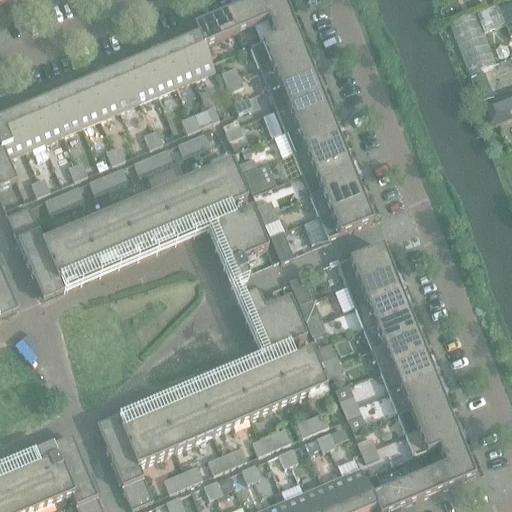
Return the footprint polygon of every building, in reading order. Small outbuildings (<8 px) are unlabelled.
[(295,35),(280,0),(267,0),(259,4),(267,24),(267,25),(255,30),(262,47),(274,43),(295,35)] [(267,24),(259,4),(227,17),(236,38),(251,32),(255,30),(267,25),(267,24)] [(511,7),(500,12),(506,28),(511,41),(511,40),(511,7)] [(485,37),(506,28),(500,12),(498,8),(450,28),(470,78),(471,83),(486,77),(484,72),(497,67),(485,37)] [(236,38),(227,17),(193,32),(196,40),(197,42),(198,42),(202,51),(203,52),(236,38)] [(303,57),(295,35),(274,43),(262,47),(250,52),(259,74),(303,57)] [(210,69),(203,52),(202,51),(198,42),(197,42),(196,40),(178,48),(194,86),(214,77),(210,69)] [(194,86),(178,48),(159,56),(175,94),(194,86)] [(175,94),(159,56),(141,64),(157,102),(175,94)] [(312,78),(303,57),(259,74),(267,96),(312,78)] [(157,102),(141,64),(122,72),(138,110),(157,102)] [(138,110),(122,72),(103,80),(119,118),(138,110)] [(239,82),(235,72),(221,78),(225,88),(239,82)] [(495,102),(486,77),(471,83),(481,107),(495,102)] [(320,99),(312,78),(267,96),(276,117),(320,99)] [(119,118),(103,80),(84,88),(100,126),(119,118)] [(243,92),(239,82),(225,88),(229,97),(243,92)] [(100,126),(84,88),(65,96),(81,134),(100,126)] [(81,134),(65,96),(46,104),(62,142),(81,134)] [(329,120),(320,99),(276,117),(284,138),(329,120)] [(252,112),(248,103),(234,109),(238,118),(252,112)] [(62,142),(46,104),(27,112),(44,150),(62,142)] [(44,150),(27,112),(9,120),(25,158),(32,155),(37,167),(49,162),(44,150)] [(219,126),(213,112),(206,114),(212,128),(219,126)] [(25,158),(9,120),(0,123),(0,151),(4,161),(6,165),(7,165),(25,158)] [(200,134),(194,120),(187,122),(193,136),(200,134)] [(337,141),(329,120),(284,138),(292,159),(337,141)] [(193,136),(187,122),(181,125),(187,139),(193,136)] [(243,141),(239,131),(225,137),(229,147),(243,141)] [(162,149),(156,135),(150,138),(156,152),(162,149)] [(156,152),(150,138),(143,141),(149,155),(156,152)] [(210,152),(204,138),(197,141),(203,155),(210,152)] [(203,155),(197,141),(190,144),(196,158),(203,155)] [(346,162),(337,141),(292,159),(301,180),(346,162)] [(196,158),(190,144),(184,147),(190,161),(196,158)] [(190,161),(184,147),(177,150),(183,164),(190,161)] [(125,165),(119,151),(112,154),(118,168),(125,165)] [(244,164),(252,161),(248,152),(240,155),(244,164)] [(118,168),(112,154),(105,157),(111,171),(118,168)] [(172,168),(166,154),(160,157),(166,171),(172,168)] [(166,171),(160,157),(153,160),(159,174),(166,171)] [(159,174),(153,160),(146,163),(152,177),(159,174)] [(0,192),(16,185),(7,165),(6,165),(4,161),(0,162),(0,192)] [(354,184),(346,162),(301,180),(309,201),(354,184)] [(152,177),(146,163),(140,166),(146,180),(152,177)] [(256,173),(252,164),(238,170),(242,179),(256,173)] [(146,180),(140,166),(133,169),(139,183),(146,180)] [(64,296),(59,285),(246,205),(230,167),(42,247),(28,213),(6,222),(42,306),(64,296)] [(87,181),(81,167),(74,170),(80,184),(87,181)] [(80,184),(74,170),(68,173),(74,187),(80,184)] [(128,187),(122,173),(115,176),(121,190),(128,187)] [(261,183),(257,173),(256,173),(242,179),(247,189),(261,183)] [(121,190),(115,176),(108,179),(114,193),(121,190)] [(114,193),(108,179),(102,182),(108,196),(114,193)] [(108,196),(102,182),(95,185),(101,199),(108,196)] [(49,197),(43,183),(37,186),(43,200),(49,197)] [(363,205),(354,184),(309,201),(318,223),(363,205)] [(101,199),(95,185),(88,187),(94,201),(101,199)] [(43,200),(37,186),(30,189),(36,203),(43,200)] [(265,194),(262,187),(253,191),(256,198),(265,194)] [(83,206),(77,192),(71,195),(77,209),(83,206)] [(77,209),(71,195),(64,198),(70,212),(77,209)] [(70,212),(64,198),(57,200),(63,214),(70,212)] [(63,214),(57,200),(51,203),(57,217),(63,214)] [(57,217),(51,203),(44,206),(50,220),(57,217)] [(372,227),(363,205),(318,223),(327,245),(372,227)] [(274,215),(270,206),(256,212),(260,221),(274,215)] [(267,255),(250,215),(212,232),(236,288),(248,283),(247,281),(247,280),(241,266),(267,255)] [(278,225),(274,215),(260,221),(264,231),(278,225)] [(293,263),(282,237),(269,242),(280,268),(293,263)] [(390,274),(381,252),(337,270),(346,292),(390,274)] [(0,323),(17,316),(0,274),(0,323)] [(399,296),(390,274),(346,292),(354,313),(399,296)] [(311,306),(301,282),(288,287),(298,311),(311,306)] [(407,317),(399,296),(354,313),(363,335),(407,317)] [(305,345),(288,306),(263,316),(257,302),(256,302),(255,300),(243,305),(267,361),(305,345)] [(321,326),(317,317),(303,323),(307,332),(321,326)] [(416,338),(407,317),(363,335),(371,356),(416,338)] [(325,336),(321,326),(307,332),(311,342),(325,336)] [(424,359),(416,338),(371,356),(379,377),(424,359)] [(139,511),(152,506),(138,473),(326,393),(310,355),(122,435),(117,423),(96,432),(129,511),(139,511)] [(339,368),(335,359),(321,365),(325,374),(339,368)] [(433,380),(424,359),(379,377),(388,398),(433,380)] [(343,378),(339,368),(325,374),(329,384),(343,378)] [(441,401),(433,380),(388,398),(396,419),(441,401)] [(357,410),(353,401),(339,407),(343,416),(357,410)] [(450,423),(441,401),(396,419),(405,440),(450,423)] [(361,420),(357,410),(343,416),(347,426),(361,420)] [(328,432),(322,418),(316,421),(322,435),(328,432)] [(322,435),(316,421),(309,424),(315,438),(322,435)] [(458,444),(450,423),(405,440),(414,463),(419,460),(430,456),(438,453),(438,452),(458,444)] [(315,438),(309,424),(302,426),(308,440),(315,438)] [(308,440),(302,426),(296,429),(302,443),(308,440)] [(291,448),(285,434),(278,437),(284,451),(291,448)] [(284,451),(278,437),(271,439),(277,454),(284,451)] [(335,452),(329,438),(322,441),(328,455),(335,452)] [(277,454),(271,439),(265,442),(271,456),(277,454)] [(328,455),(322,441),(316,444),(322,458),(328,455)] [(271,456),(265,442),(258,445),(264,459),(271,456)] [(0,511),(45,511),(71,501),(75,511),(100,511),(71,443),(52,451),(32,459),(32,460),(33,460),(37,471),(0,486),(0,511)] [(374,452),(370,443),(356,449),(360,458),(374,452)] [(471,475),(458,444),(438,452),(438,453),(444,470),(446,471),(454,490),(473,482),(471,475)] [(264,459),(258,445),(252,448),(257,462),(264,459)] [(378,462),(375,452),(374,452),(360,458),(364,468),(378,462)] [(246,467),(240,453),(234,456),(240,470),(246,467)] [(297,468),(291,454),(285,457),(291,471),(297,468)] [(240,470),(234,456),(227,458),(233,472),(240,470)] [(435,467),(430,456),(419,460),(424,472),(435,467)] [(291,471),(285,457),(278,460),(284,474),(291,471)] [(233,472),(227,458),(220,461),(226,475),(233,472)] [(226,475),(220,461),(214,464),(220,478),(226,475)] [(220,478),(214,464),(207,467),(213,481),(220,478)] [(260,484),(254,470),(247,473),(253,487),(260,484)] [(454,490),(446,471),(444,470),(426,478),(408,486),(417,506),(454,490)] [(202,485),(196,471),(189,474),(195,488),(202,485)] [(253,487),(247,473),(241,476),(247,490),(253,487)] [(195,488),(189,474),(183,477),(189,491),(195,488)] [(368,493),(363,483),(360,475),(340,484),(352,511),(374,511),(375,511),(370,501),(371,501),(368,493)] [(189,491),(183,477),(176,480),(182,494),(189,491)] [(379,489),(375,478),(363,483),(368,493),(379,489)] [(182,494),(176,480),(169,483),(175,497),(182,494)] [(175,497),(169,483),(163,486),(169,500),(175,497)] [(352,511),(340,484),(322,492),(330,511),(352,511)] [(222,500),(216,486),(209,489),(215,503),(222,500)] [(402,511),(417,506),(408,486),(371,501),(370,501),(375,511),(374,511),(402,511)] [(215,503),(209,489),(203,492),(209,506),(215,503)] [(330,511),(322,492),(303,500),(308,511),(330,511)] [(308,511),(303,500),(284,507),(286,511),(308,511)] [(182,511),(178,502),(172,505),(174,511),(182,511)]
